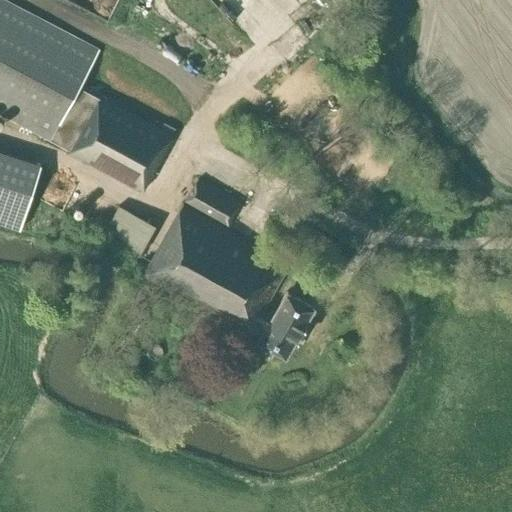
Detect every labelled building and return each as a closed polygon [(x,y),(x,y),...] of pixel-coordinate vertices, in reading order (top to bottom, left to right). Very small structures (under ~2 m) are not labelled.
[(5,0),(0,0),(0,111),(67,148),(65,152),(140,193),(171,135),(160,129),(81,87),(101,50),(5,0)] [(66,0),(107,20),(116,0),(66,0)] [(171,135),(175,128),(164,122),(160,129),(171,135)] [(0,223),(11,227),(31,159),(0,150),(0,223)] [(186,199),(228,222),(240,200),(197,177),(186,199)] [(257,341),(285,357),(314,307),(285,291),(273,312),(264,307),(286,269),(266,258),(269,254),(182,205),(141,277),(223,323),(226,325),(229,319),(259,336),(257,341)] [(91,229),(103,235),(139,254),(155,225),(119,206),(111,221),(99,214),(91,229)]
